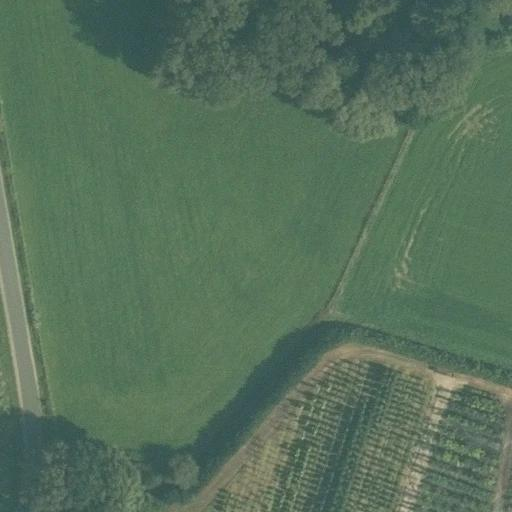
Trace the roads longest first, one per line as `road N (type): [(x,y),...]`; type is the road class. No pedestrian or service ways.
road 1 (track): [(511,388),(350,345),(189,511)]
road 2 (unclassified): [(0,187),(42,442),(32,511)]
